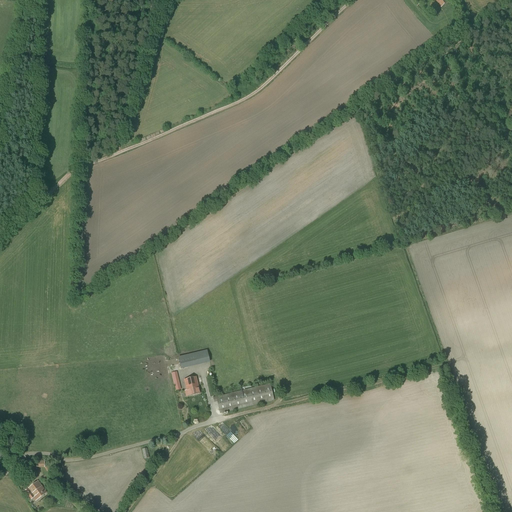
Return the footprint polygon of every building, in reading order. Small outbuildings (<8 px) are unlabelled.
[(206,350),(177,357),(180,369),(209,362),(206,350)] [(176,372),(171,373),(174,386),(175,385),(176,391),(180,390),(176,372)] [(184,391),(186,397),(200,393),(196,377),(184,380),(186,390),(184,391)] [(213,398),(214,403),(217,402),(220,414),(274,401),(270,384),(213,398)] [(24,462),(25,471),(34,471),(34,461),(24,462)] [(37,461),(36,467),(45,467),(49,472),(51,470),(46,462),(45,463),(45,461),(37,461)] [(24,492),(30,501),(33,498),(36,501),(47,493),(38,481),(24,492)]
